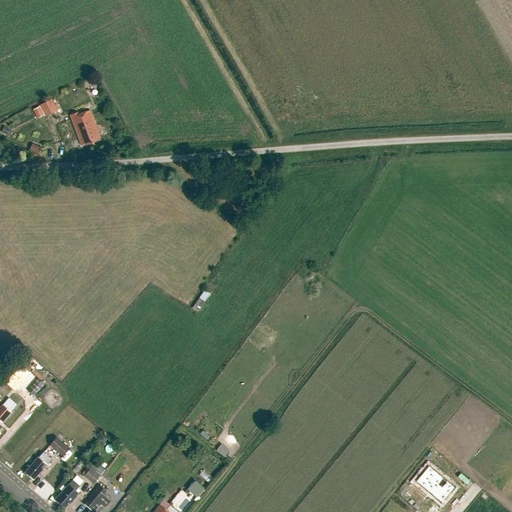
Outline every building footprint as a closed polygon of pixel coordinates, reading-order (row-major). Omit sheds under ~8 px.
[(40,105),(46,117),(58,110),(52,99),(40,105)] [(44,116),(39,107),(33,110),(38,119),(44,116)] [(90,112),(71,118),(81,145),(86,143),(87,145),(95,142),(95,140),(100,139),(90,112)] [(208,288),(195,307),(201,311),(214,292),(208,288)] [(0,421),(2,423),(11,412),(10,412),(17,403),(11,397),(8,401),(7,400),(3,405),(2,404),(0,406),(0,421)] [(57,437),(50,445),(62,456),(69,448),(57,437)] [(220,450),(228,456),(233,449),(225,443),(220,450)] [(38,457),(25,472),(34,480),(47,465),(45,463),(49,458),(43,453),(39,458),(38,457)] [(96,462),(84,476),(94,484),(105,470),(96,462)] [(431,468),(419,483),(442,502),(454,487),(431,468)] [(201,496),(209,487),(200,479),(191,488),(201,496)] [(66,508),(78,494),(76,491),(80,486),(72,480),(68,485),(55,499),(57,501),(56,501),(60,505),(61,504),(66,508)] [(90,510),(88,511),(99,511),(109,501),(103,495),(106,491),(100,486),(84,505),(90,510)]
